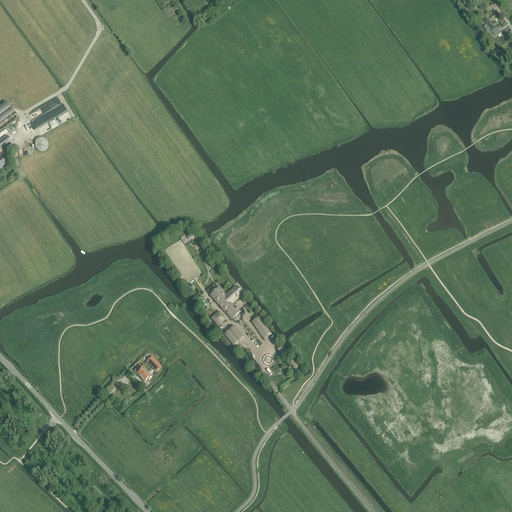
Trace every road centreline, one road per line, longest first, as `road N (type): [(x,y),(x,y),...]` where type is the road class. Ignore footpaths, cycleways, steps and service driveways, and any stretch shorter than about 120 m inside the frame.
road 1 (tertiary): [(148,511),(0,357)]
road 2 (unclassified): [(373,511),(291,410)]
